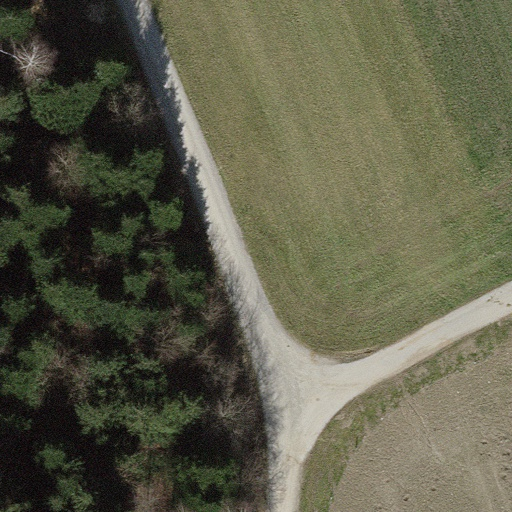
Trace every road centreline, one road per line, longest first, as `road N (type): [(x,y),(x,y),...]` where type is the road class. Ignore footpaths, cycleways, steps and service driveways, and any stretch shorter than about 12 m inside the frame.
road 1 (track): [(129,0),(254,304),(285,411)]
road 2 (track): [(511,300),(285,411)]
